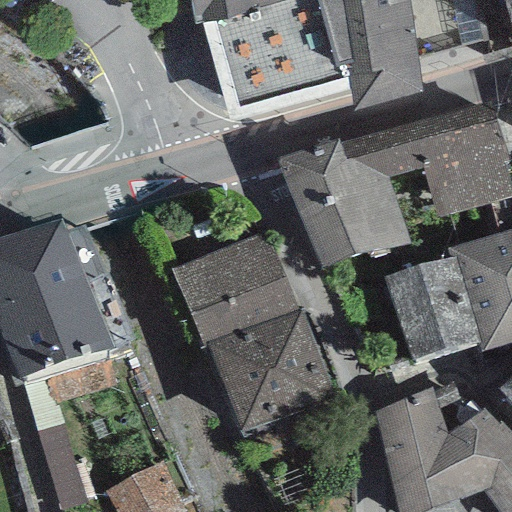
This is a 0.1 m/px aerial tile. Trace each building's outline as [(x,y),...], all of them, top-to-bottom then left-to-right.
[(189,0),(193,25),(201,24),(287,0),(189,0)] [(317,0),(287,0),(201,24),(229,121),(343,89),(317,0)] [(317,0),(343,89),(349,86),(352,116),(421,96),(407,0),(317,0)] [(511,0),(501,0),(511,33),(511,0)] [(490,99),(340,141),(352,188),(389,178),(423,169),(436,219),(489,205),(511,198),(511,181),(509,171),(490,99)] [(340,141),(274,158),(320,268),(410,245),(389,178),(352,188),(340,141)] [(511,170),(509,171),(511,181),(511,198),(489,205),(498,235),(511,230),(511,170)] [(61,218),(0,236),(0,334),(17,380),(113,348),(61,218)] [(446,249),(449,257),(452,256),(479,342),(476,343),(480,355),(511,343),(511,230),(498,235),(446,249)] [(267,231),(171,269),(202,347),(206,346),(299,309),(267,231)] [(449,257),(383,277),(383,280),(410,364),(476,343),(479,342),(452,256),(449,257)] [(335,398),(299,309),(206,346),(242,435),(335,398)] [(511,378),(498,390),(511,406),(511,378)] [(425,511),(484,492),(498,511),(511,511),(511,429),(502,420),(498,424),(483,408),(446,434),(431,388),(374,413),(397,511),(425,511)] [(71,429),(50,436),(74,508),(95,501),(71,429)] [(114,511),(185,511),(182,506),(160,464),(105,493),(114,511)] [(185,511),(195,511),(191,501),(182,506),(185,511)]
